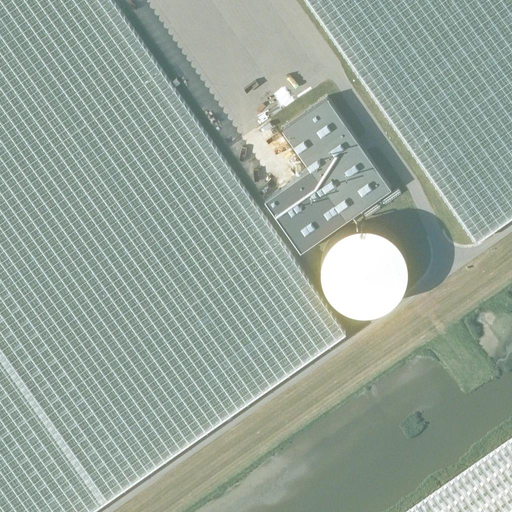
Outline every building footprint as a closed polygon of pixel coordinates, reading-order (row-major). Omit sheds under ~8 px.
[(110,0),(0,0),(0,511),(92,511),(148,473),(332,344),(345,335),(110,0)] [(511,0),(306,0),(475,241),(511,214),(511,0)] [(309,167),(264,199),(300,250),(345,218),(391,187),(366,151),(358,141),(327,96),(282,128),(309,167)] [(224,145),(235,136),(232,132),(220,141),(224,145)] [(360,309),(363,309),(367,309),(371,308),(374,307),(378,306),(382,305),(385,303),(388,301),(391,299),(394,296),(396,294),(399,291),(401,287),(402,284),(404,281),(405,277),(406,273),(406,270),(406,266),(406,262),(406,259),(405,255),(404,251),(402,248),(401,244),(399,241),(396,238),(394,236),(391,233),(388,231),(385,229),(382,227),(378,226),(375,224),(371,224),(367,223),(363,223),(360,223),(356,224),(352,224),(349,226),(345,227),(342,229),(339,231),(336,233),(333,236),(330,238),(328,241),(326,244),(324,248),(323,251),(322,255),(321,258),(321,262),(320,266),(321,270),(321,273),(322,277),(323,281),(324,284),(326,287),(328,291),(330,294),(333,296),(336,299),(339,301),(342,303),(345,305),(349,306),(352,308),(356,308),(360,309)] [(511,511),(511,444),(415,511),(511,511)]
